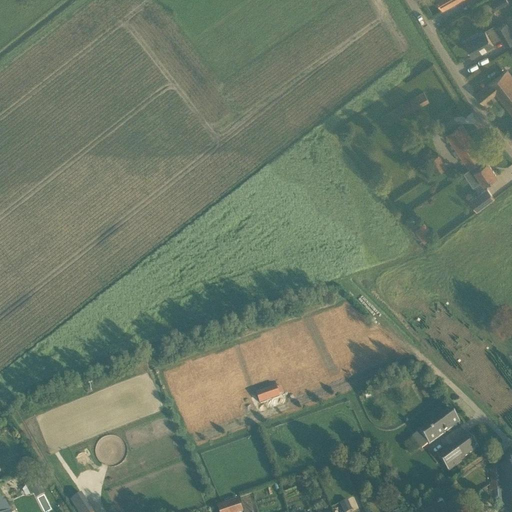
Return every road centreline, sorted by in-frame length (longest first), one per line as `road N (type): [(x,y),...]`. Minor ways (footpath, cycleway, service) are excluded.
road 1 (unclassified): [(511,151),(411,0)]
road 2 (unclassified): [(511,446),(418,357)]
